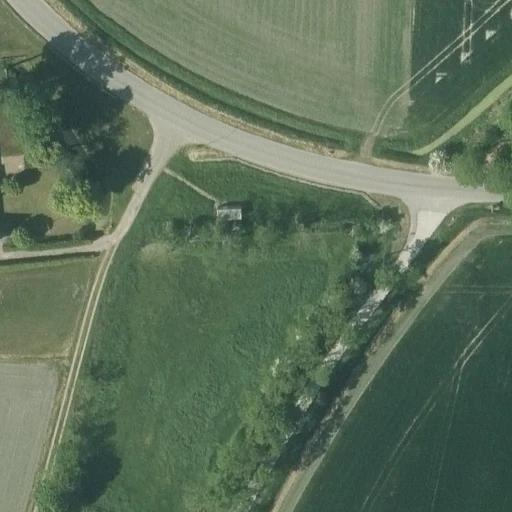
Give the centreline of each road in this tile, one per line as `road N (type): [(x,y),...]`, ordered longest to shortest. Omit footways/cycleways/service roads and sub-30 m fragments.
road 1 (tertiary): [(451,192),(311,166),(175,115),(27,0)]
road 2 (unclassified): [(242,511),(275,445),(451,192)]
road 3 (track): [(42,496),(86,316),(133,202)]
